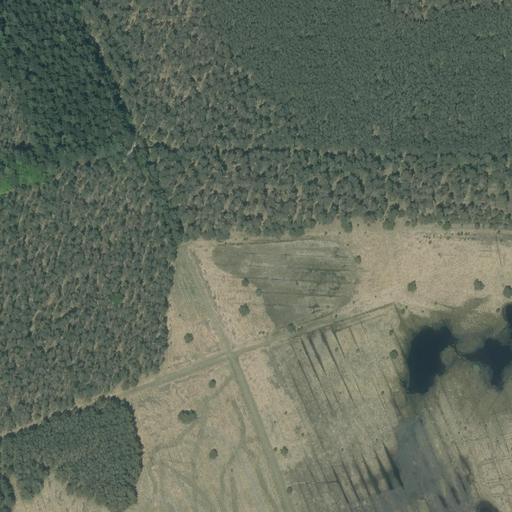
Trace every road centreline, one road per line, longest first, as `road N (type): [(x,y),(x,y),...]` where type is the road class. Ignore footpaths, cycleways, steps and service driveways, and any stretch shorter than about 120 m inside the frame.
road 1 (track): [(0,195),(149,143),(511,160)]
road 2 (track): [(149,143),(80,0)]
